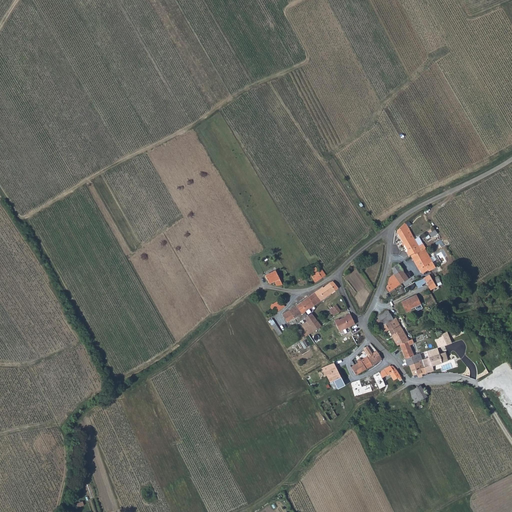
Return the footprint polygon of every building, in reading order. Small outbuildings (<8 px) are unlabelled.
[(415,244),(417,243),(414,236),(411,238),(407,230),(409,228),(406,222),(398,230),(398,231),(407,249),(415,244)] [(436,229),(430,233),(432,237),(438,233),(436,229)] [(419,252),(415,244),(407,249),(409,252),(407,252),(409,256),(411,255),(412,256),(419,252)] [(412,256),(419,270),(423,268),(427,266),(429,270),(436,266),(425,248),(422,250),(419,252),(412,256)] [(394,275),(401,268),(398,263),(393,268),(394,275)] [(405,274),(401,268),(394,275),(400,284),(410,276),(408,272),(405,274)] [(277,285),(283,285),(280,279),(276,271),(266,276),(269,281),(270,283),(275,281),(277,285)] [(322,278),(319,271),(312,274),(316,283),(323,280),(322,278)] [(386,294),(400,284),(394,275),(390,278),(389,283),(387,287),(385,293),(386,294)] [(424,278),(430,290),(436,287),(431,277),(429,276),(428,276),(424,278)] [(311,296),(316,303),(338,288),(333,281),(329,283),(323,288),(323,287),(311,296)] [(416,294),(402,301),(407,311),(411,309),(411,308),(421,304),(416,294)] [(311,296),(300,303),(306,311),(316,303),(311,296)] [(278,310),(278,311),(285,306),(281,300),(274,304),(274,303),(273,303),(272,304),(271,306),(275,312),(278,310)] [(294,317),(295,318),(306,311),(300,303),(292,309),(282,315),(287,322),(294,317)] [(333,307),(329,310),(333,314),(336,312),(337,314),(341,310),(337,304),(333,307)] [(395,322),(393,318),(388,310),(371,322),(377,329),(386,322),(392,336),(397,345),(399,344),(409,340),(398,321),(395,322)] [(321,326),(317,320),(312,313),(305,318),(307,321),(302,325),(309,335),(321,326)] [(355,324),(350,313),(346,315),(346,316),(339,319),(335,321),(339,331),(355,324)] [(409,340),(399,344),(405,358),(407,357),(414,355),(410,345),(414,343),(413,339),(409,340)] [(364,348),(368,356),(362,360),(367,368),(382,359),(377,351),(373,354),(368,346),(364,348)] [(444,352),(422,360),(427,372),(434,370),(432,366),(447,360),(444,352)] [(407,357),(410,365),(422,360),(421,355),(417,357),(416,354),(414,355),(407,357)] [(352,367),(356,375),(367,368),(362,360),(359,362),(352,367)] [(424,373),(427,372),(422,360),(410,365),(409,365),(413,375),(417,373),(418,377),(425,375),(424,373)] [(327,376),(330,382),(333,380),(341,377),(334,362),(324,368),(326,371),(328,369),(331,374),(327,376)] [(399,377),(400,379),(402,378),(395,367),(393,365),(391,366),(390,365),(384,369),(388,376),(391,374),(394,380),(399,377)] [(367,378),(370,386),(373,394),(381,392),(380,389),(386,386),(380,372),(367,378)] [(341,377),(333,380),(337,389),(345,384),(341,377)] [(353,390),(362,388),(360,380),(351,382),(353,390)] [(413,404),(421,399),(422,399),(427,396),(420,385),(414,388),(417,392),(411,395),(413,404)] [(421,399),(413,404),(417,410),(423,407),(421,403),(423,402),(421,399)]
